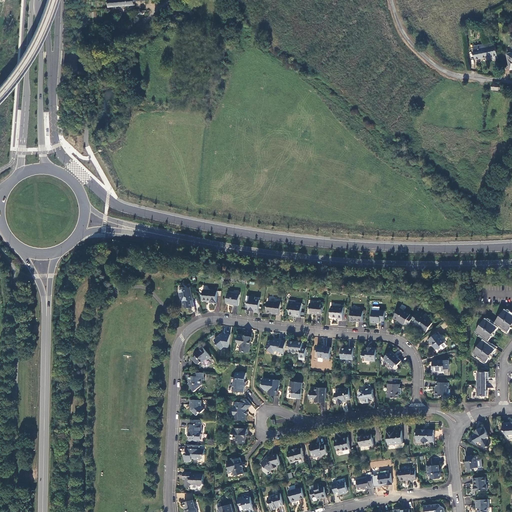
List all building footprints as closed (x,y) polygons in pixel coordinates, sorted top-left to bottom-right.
[(498,58),(496,47),(493,48),(492,44),(473,47),(476,60),(493,57),(493,60),(498,58)] [(193,300),(190,287),(188,288),(184,285),(181,287),(180,290),(180,291),(179,293),(180,294),(180,296),(181,298),(182,299),(183,301),(182,302),(183,306),(186,308),(192,307),(191,300),(193,300)] [(217,291),(203,290),(202,300),(210,301),(210,303),(216,303),(217,291)] [(239,294),(227,293),(226,303),(232,304),(232,305),(238,305),(239,294)] [(258,312),(260,300),(255,299),(255,297),(250,296),(249,301),(247,302),(246,302),(246,303),(246,304),(247,304),(248,305),(248,310),(258,312)] [(279,314),(281,302),(277,301),(277,302),(267,301),(266,312),(274,313),(274,314),(279,314)] [(289,314),(296,315),(300,316),(302,303),(295,303),(295,304),(288,304),(288,309),(289,311),(289,314)] [(320,304),(309,303),(309,308),(310,309),(310,313),(322,314),(322,307),(320,307),(320,304)] [(342,320),(343,307),(330,306),(330,315),(331,317),(337,318),(337,320),(342,320)] [(405,324),(408,326),(411,321),(413,316),(403,311),(399,309),(398,309),(397,310),(397,311),(395,311),(393,314),(394,316),(393,318),(404,325),(405,324)] [(511,313),(510,312),(511,311),(508,309),(507,310),(505,309),(501,313),(502,314),(499,318),(498,318),(495,323),(508,332),(511,327),(511,326),(511,324),(511,313)] [(363,311),(351,310),(350,321),(355,321),(362,321),(363,311)] [(385,311),(372,310),(371,322),(380,323),(380,321),(384,321),(385,311)] [(423,315),(417,311),(413,316),(411,321),(413,323),(413,324),(416,327),(418,326),(422,329),(423,328),(426,331),(432,323),(424,317),(423,315)] [(499,327),(490,321),(491,320),(488,318),(488,319),(485,318),(482,323),(483,323),(480,327),(479,327),(475,332),(478,333),(477,334),(479,336),(480,335),(488,341),(492,336),(491,335),(494,331),(495,332),(499,327)] [(438,332),(428,340),(430,343),(432,342),(434,345),(433,345),(436,349),(438,349),(441,347),(441,346),(445,342),(441,337),(441,336),(438,332)] [(228,347),(230,335),(224,334),(224,335),(221,334),(214,339),(216,342),(216,344),(221,349),(223,347),(227,348),(227,347),(228,347)] [(249,352),(251,337),(243,336),(243,335),(238,334),(237,341),(239,342),(239,344),(240,345),(239,351),(249,352)] [(281,353),(284,354),(285,342),(281,341),(281,340),(276,339),(276,340),(273,340),(273,341),(269,340),(267,342),(266,348),(272,354),(274,351),(279,352),(279,353),(281,353)] [(496,349),(483,339),(479,344),(480,345),(477,349),(476,348),(473,353),(475,355),(474,356),(476,358),(478,357),(486,363),(489,358),(489,357),(491,353),(492,354),(496,349)] [(302,342),(289,341),(288,352),(299,353),(299,357),(305,357),(306,349),(302,348),(302,342)] [(329,359),(330,347),(322,346),(322,345),(319,345),(317,346),(316,351),(318,353),(318,357),(323,358),(324,359),(329,359)] [(353,359),(353,348),(348,347),(348,349),(341,348),(340,358),(353,359)] [(211,357),(203,348),(195,354),(196,355),(192,359),(196,364),(198,364),(201,362),(205,359),(207,359),(211,357)] [(375,361),(376,349),(367,348),(366,350),(362,350),(362,357),(366,358),(366,360),(375,361)] [(397,356),(391,351),(389,354),(388,353),(383,359),(387,362),(387,363),(390,365),(391,365),(394,367),(396,364),(397,365),(401,361),(396,357),(397,356)] [(449,369),(449,360),(438,360),(438,361),(433,361),(433,371),(438,371),(439,372),(444,372),(445,369),(449,369)] [(204,377),(204,373),(194,372),(194,376),(189,376),(189,380),(190,380),(190,382),(188,384),(195,391),(202,385),(202,380),(202,377),(204,377)] [(246,374),(236,372),(235,377),(232,377),(231,386),(233,386),(233,391),(244,392),(245,386),(244,385),(244,379),(245,379),(246,374)] [(477,381),(477,384),(485,384),(485,381),(488,380),(488,378),(489,378),(489,372),(477,372),(477,376),(477,381)] [(397,384),(398,378),(389,377),(389,383),(388,384),(387,397),(398,397),(398,393),(401,393),(401,388),(399,388),(399,384),(397,384)] [(280,380),(269,379),(269,383),(262,382),(262,386),(265,390),(268,391),(268,393),(270,395),(276,396),(277,390),(278,390),(280,380)] [(301,398),(302,383),(290,382),(289,386),(291,386),(290,392),(292,393),(292,397),(301,398)] [(449,383),(436,383),(436,390),(435,390),(435,396),(442,396),(443,395),(447,395),(447,389),(449,389),(449,383)] [(485,388),(485,384),(477,384),(477,388),(477,392),(477,396),(487,396),(487,391),(486,391),(486,388),(485,388)] [(350,399),(348,387),(343,388),(343,389),(339,390),(339,393),(335,394),(335,397),(338,399),(338,400),(337,402),(337,405),(341,405),(342,403),(342,401),(346,401),(346,400),(350,399)] [(326,401),(326,388),(315,388),(315,391),(310,391),(309,399),(315,399),(315,402),(319,402),(320,401),(326,401)] [(366,402),(370,401),(372,398),(373,398),(373,396),(372,396),(371,392),(372,391),(372,390),(370,390),(370,388),(362,389),(359,391),(358,396),(360,397),(361,402),(366,401),(366,402)] [(201,400),(191,400),(191,410),(197,415),(200,411),(201,412),(204,409),(201,406),(201,400)] [(246,410),(251,405),(247,400),(243,402),(234,402),(233,419),(245,420),(246,415),(246,411),(246,410)] [(201,428),(202,420),(190,420),(189,428),(188,428),(188,435),(189,435),(189,441),(199,441),(201,440),(201,434),(202,434),(202,428),(201,428)] [(511,423),(511,424),(510,424),(510,423),(502,423),(503,428),(503,429),(505,429),(505,433),(507,436),(510,436),(511,438),(511,437),(511,423)] [(489,437),(483,426),(478,429),(479,431),(478,432),(476,432),(473,434),(473,435),(471,436),(469,441),(477,445),(481,443),(483,448),(485,448),(486,447),(487,448),(488,447),(488,446),(490,445),(490,443),(488,439),(489,437)] [(247,429),(232,428),(232,434),(234,434),(234,440),(239,440),(239,443),(245,443),(245,435),(247,435),(247,429)] [(434,441),(434,430),(425,430),(425,431),(421,431),(421,429),(415,429),(415,435),(416,435),(416,441),(421,441),(423,443),(426,443),(428,441),(434,441)] [(402,443),(401,431),(395,431),(392,432),(392,430),(386,431),(388,445),(402,443)] [(373,445),(371,434),(363,436),(363,434),(358,435),(360,446),(363,446),(365,446),(373,445)] [(342,451),(349,449),(348,444),(349,443),(347,437),(340,438),(334,439),(337,450),(342,449),(342,451)] [(314,444),(309,445),(310,450),(311,450),(313,455),(318,454),(318,456),(323,455),(323,454),(327,453),(325,444),(320,445),(320,444),(316,445),(314,444)] [(200,449),(200,445),(186,445),(185,448),(184,452),(187,452),(187,455),(185,455),(184,461),(189,462),(191,460),(192,459),(195,459),(196,460),(200,460),(201,459),(202,454),(204,454),(205,449),(200,449)] [(301,448),(287,452),(290,463),(294,462),(295,461),(302,459),(301,455),(302,452),(301,448)] [(280,464),(277,454),(271,456),(271,457),(268,458),(267,457),(261,464),(269,471),(272,468),(275,468),(276,465),(280,464)] [(478,455),(465,457),(467,471),(472,471),(472,468),(478,468),(477,460),(478,460),(478,455)] [(244,473),(240,457),(236,458),(234,457),(231,458),(230,460),(230,461),(227,462),(228,467),(227,467),(228,473),(233,472),(234,475),(244,473)] [(438,465),(427,466),(428,474),(430,474),(431,479),(439,478),(441,477),(440,473),(439,473),(438,465)] [(416,480),(415,468),(410,468),(410,469),(398,470),(400,480),(407,479),(407,480),(412,479),(412,480),(416,480)] [(203,484),(203,474),(195,474),(191,474),(191,472),(183,472),(183,479),(185,479),(185,486),(190,486),(191,484),(197,485),(197,486),(200,486),(203,484)] [(392,483),(390,473),(378,475),(379,484),(387,483),(387,484),(392,483)] [(369,486),(373,485),(371,475),(367,475),(367,478),(356,480),(358,489),(365,488),(365,489),(369,488),(369,486)] [(485,477),(474,478),(475,485),(473,486),(474,491),(485,490),(485,486),(486,484),(485,477)] [(332,484),(335,494),(340,493),(342,494),(347,492),(348,491),(345,482),(338,483),(338,482),(332,484)] [(326,496),(324,487),(319,488),(318,484),(314,485),(315,489),(310,490),(312,497),(317,496),(317,499),(326,496)] [(301,488),(288,491),(291,502),(297,500),(297,499),(304,497),(301,488)] [(284,505),(280,493),(274,495),(273,496),(268,498),(269,503),(270,503),(272,509),(276,508),(276,507),(284,505)] [(243,498),(243,496),(237,498),(239,506),(243,505),(244,509),(244,510),(248,509),(249,511),(254,510),(250,497),(243,498)] [(489,499),(476,500),(476,508),(478,508),(478,511),(481,511),(488,511),(488,507),(489,507),(489,499)] [(193,500),(183,502),(185,510),(184,511),(197,511),(196,508),(195,508),(193,500)]
